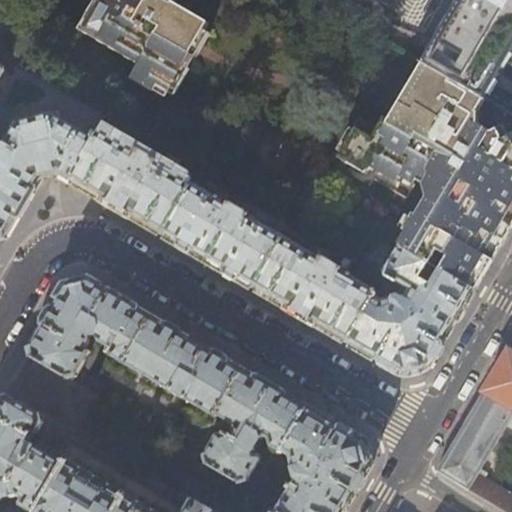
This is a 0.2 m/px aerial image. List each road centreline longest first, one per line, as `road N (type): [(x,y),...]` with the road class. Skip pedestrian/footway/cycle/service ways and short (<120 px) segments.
road 1 (residential): [(421,433),(104,248),(69,244),(39,262),(0,328)]
road 2 (residential): [(421,433),(511,284)]
